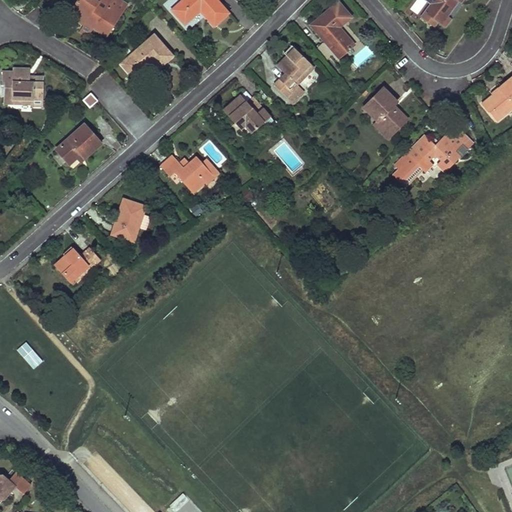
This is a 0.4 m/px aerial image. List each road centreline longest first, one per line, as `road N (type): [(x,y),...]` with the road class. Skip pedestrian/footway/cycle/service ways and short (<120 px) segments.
road 1 (residential): [(369,0),(450,82),(469,67),(506,0)]
road 2 (residential): [(154,139),(301,0)]
road 3 (residential): [(0,269),(154,139)]
road 4 (residential): [(0,27),(27,32),(75,64),(154,139)]
road 5 (residential): [(0,411),(104,511)]
